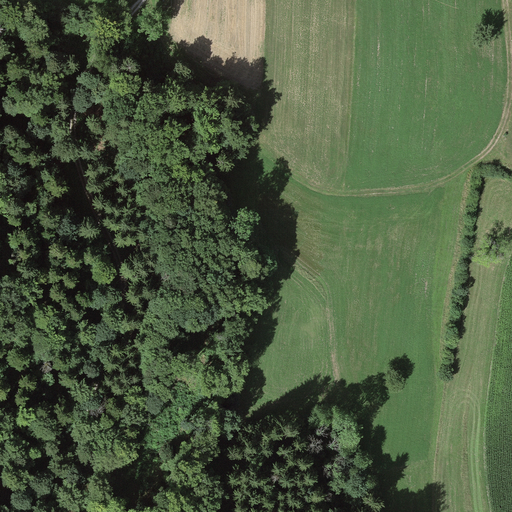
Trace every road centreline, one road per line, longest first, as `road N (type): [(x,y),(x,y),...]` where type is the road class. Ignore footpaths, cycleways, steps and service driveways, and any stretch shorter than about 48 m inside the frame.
road 1 (track): [(138,3),(169,57),(273,160),(342,190),(400,191),(434,184),(488,147),(506,90),(502,0)]
road 2 (track): [(142,0),(77,96),(73,148),(82,198),(119,258),(122,286),(85,428),(114,511)]
